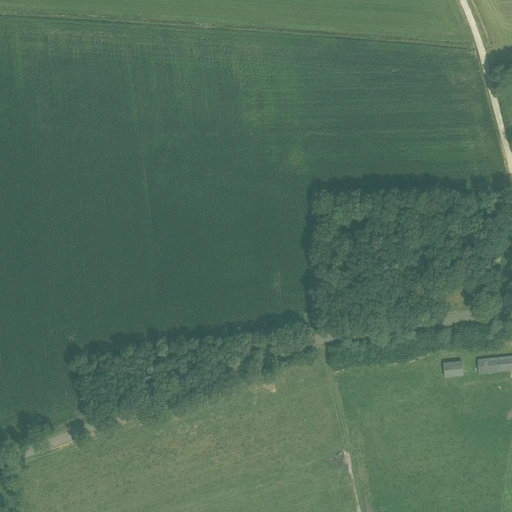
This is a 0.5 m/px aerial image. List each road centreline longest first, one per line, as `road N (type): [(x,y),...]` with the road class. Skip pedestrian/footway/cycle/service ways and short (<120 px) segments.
road 1 (unclassified): [(0,464),(330,335),(511,313)]
road 2 (track): [(511,165),(461,0)]
